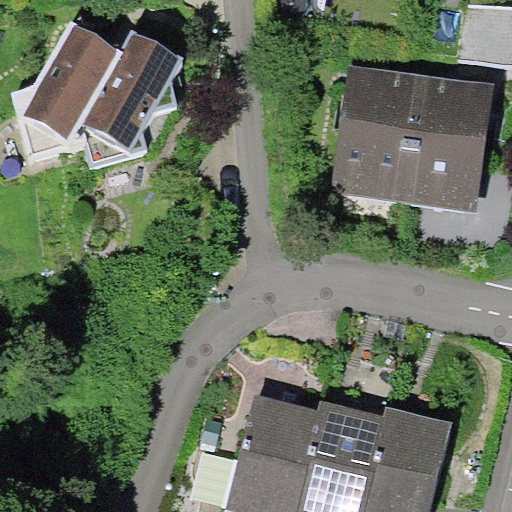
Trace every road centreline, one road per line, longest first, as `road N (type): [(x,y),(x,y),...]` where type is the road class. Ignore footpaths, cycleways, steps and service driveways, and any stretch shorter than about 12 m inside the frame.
road 1 (residential): [(238,0),(254,218),(273,289)]
road 2 (residential): [(273,289),(210,330),(133,511)]
road 3 (residential): [(511,319),(356,284),(273,289)]
